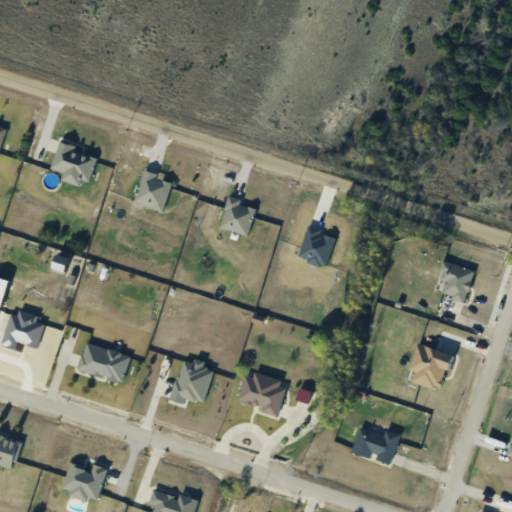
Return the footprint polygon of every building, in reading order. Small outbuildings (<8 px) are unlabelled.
[(93,181),(100,151),(60,141),(52,168),(65,171),(64,178),(82,183),(83,178),(93,181)] [(166,209),(175,177),(145,169),(137,201),(166,209)] [(260,204),(230,195),(221,225),(251,234),(260,204)] [(466,301),(476,269),(445,259),(439,277),(446,280),(442,293),(466,301)] [(12,311),(2,343),(17,348),(20,340),(39,346),(48,318),(21,309),(19,313),(12,311)] [(126,380),(132,352),(84,341),(78,369),(126,380)] [(446,367),(453,369),(458,353),(420,342),(409,379),(440,388),(446,367)] [(205,401),(215,369),(205,366),(206,363),(184,357),(172,397),(185,402),(187,396),(205,401)] [(248,370),(240,402),(281,413),(289,380),(248,370)] [(393,463),(402,433),(387,428),(386,432),(362,424),(353,450),(393,463)] [(196,511),(200,500),(156,484),(150,502),(156,504),(153,511),(196,511)]
